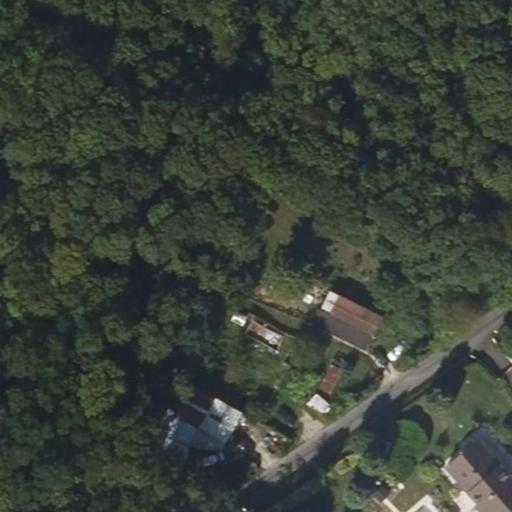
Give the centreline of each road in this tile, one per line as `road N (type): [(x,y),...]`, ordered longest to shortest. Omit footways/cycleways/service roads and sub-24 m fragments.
road 1 (unclassified): [(228,511),(379,409)]
road 2 (residential): [(511,312),(379,409)]
